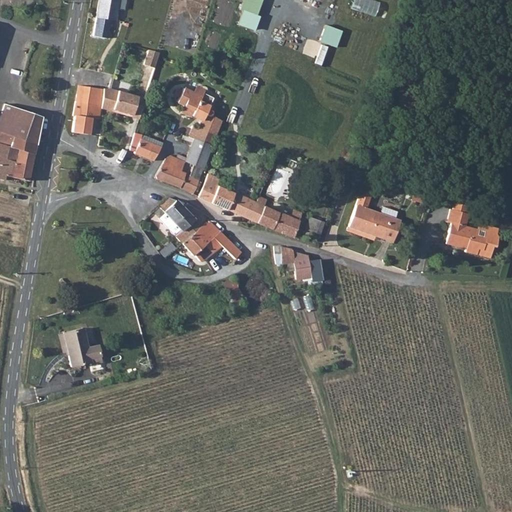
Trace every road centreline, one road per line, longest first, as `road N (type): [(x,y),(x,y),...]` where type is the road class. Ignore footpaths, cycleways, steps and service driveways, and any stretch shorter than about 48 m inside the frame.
road 1 (tertiary): [(19,511),(9,397),(41,204)]
road 2 (residential): [(247,234),(237,268),(188,280),(158,265),(106,188)]
road 3 (residential): [(247,234),(431,286)]
road 4 (residential): [(125,173),(247,234)]
